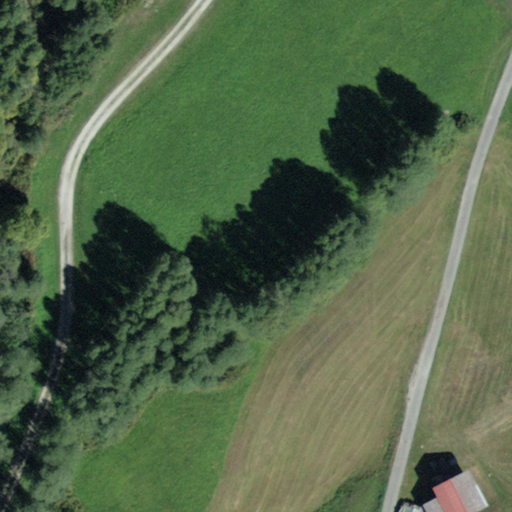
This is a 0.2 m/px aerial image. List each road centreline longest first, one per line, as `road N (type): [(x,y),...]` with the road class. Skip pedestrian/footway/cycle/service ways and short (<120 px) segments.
road 1 (track): [(206,0),(78,142),(66,174),(63,348),(35,458),(3,511)]
road 2 (track): [(391,511),(511,66)]
